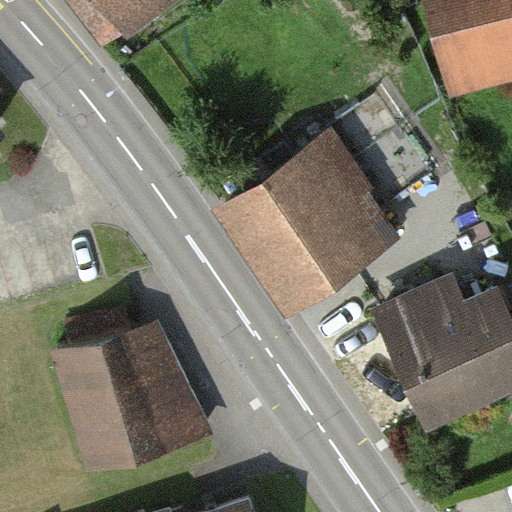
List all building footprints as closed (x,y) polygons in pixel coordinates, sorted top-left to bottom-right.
[(87,0),(122,46),(185,0),(87,0)] [(511,0),(426,0),(452,90),(511,72),(511,0)] [(340,129),(237,198),(302,293),(404,224),(340,129)] [(380,313),(435,426),(511,388),(511,295),(493,258),(380,313)] [(79,339),(61,343),(94,455),(185,433),(124,308),(74,321),(79,339)] [(147,511),(147,509),(138,511),(258,511),(253,496),(203,511),(188,511),(186,505),(171,510),(171,511),(147,511)]
